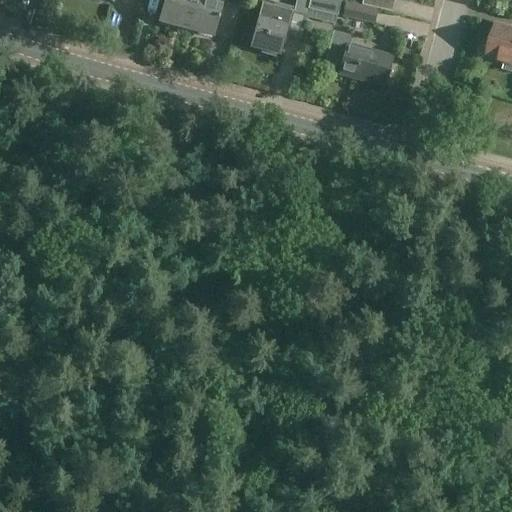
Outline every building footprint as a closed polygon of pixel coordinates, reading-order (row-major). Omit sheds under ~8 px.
[(185,32),(193,0),(165,0),(159,24),(185,32)] [(223,5),(204,0),(193,0),(185,32),(213,39),(223,5)] [(287,42),(294,12),(291,11),(292,8),(264,0),(263,0),(250,48),(280,56),(283,41),(287,42)] [(308,9),(309,0),(296,0),(294,12),(306,15),(308,9)] [(336,0),(309,0),(308,9),(337,17),(341,1),(336,0)] [(413,0),(362,0),(362,6),(389,13),(392,0),(406,0),(413,2),(413,0)] [(346,2),(343,17),(375,24),(378,10),(346,2)] [(511,26),(498,23),(489,57),(508,62),(506,68),(511,69),(511,26)] [(348,47),(340,76),(384,89),(392,60),(348,47)]
